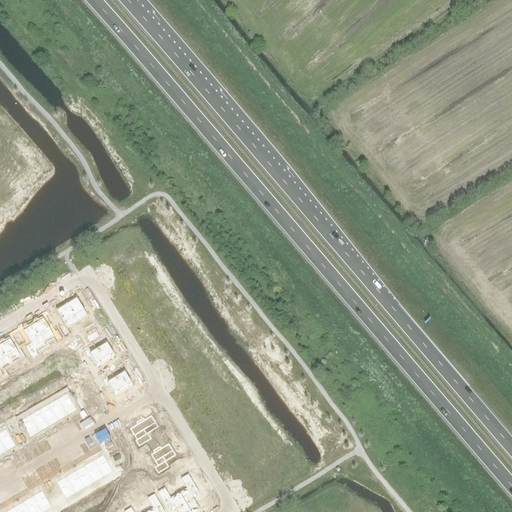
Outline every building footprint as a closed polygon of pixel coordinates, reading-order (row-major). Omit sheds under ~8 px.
[(109,269),(102,273),(110,286),(131,273),(125,262),(129,259),(123,249),(108,259),(113,266),(109,268),(109,269)] [(134,295),(120,303),(128,316),(148,304),(142,293),(148,290),(142,281),(130,289),(134,295)] [(77,298),(66,305),(78,323),(88,317),(77,298)] [(66,305),(56,311),(64,324),(59,327),(65,338),(71,335),(68,329),(78,323),(66,305)] [(43,319),(33,325),(45,344),(54,338),(57,343),(63,339),(57,329),(51,332),(43,319)] [(145,327),(137,332),(145,344),(166,331),(158,319),(151,323),(151,322),(144,326),(145,327)] [(33,325),(23,332),(31,345),(26,348),(33,360),(39,357),(36,352),(46,346),(45,344),(33,325)] [(97,331),(86,337),(90,343),(100,337),(97,331)] [(10,340),(0,345),(0,346),(11,364),(21,358),(10,340)] [(94,346),(84,352),(87,358),(90,356),(97,367),(100,365),(101,367),(109,363),(108,361),(115,356),(108,345),(98,351),(94,346)] [(0,346),(0,378),(4,376),(1,371),(11,364),(0,346)] [(162,356),(155,361),(163,373),(170,369),(171,371),(176,368),(179,374),(199,362),(193,352),(182,358),(176,348),(169,353),(168,352),(162,355),(162,356)] [(212,356),(210,351),(202,355),(205,360),(212,356)] [(112,375),(101,381),(105,387),(108,385),(115,396),(118,394),(119,396),(126,392),(125,390),(133,385),(126,374),(115,380),(112,375)] [(183,390),(176,394),(183,406),(203,394),(197,385),(202,382),(197,374),(185,381),(187,385),(182,389),(183,390)] [(67,394),(58,399),(67,416),(77,410),(67,394)] [(58,399),(48,405),(58,421),(67,416),(58,399)] [(48,405),(39,410),(49,427),(58,421),(48,405)] [(39,410),(30,416),(39,432),(49,427),(39,410)] [(214,410),(194,423),(203,439),(224,426),(214,410)] [(30,416),(20,421),(30,438),(39,432),(30,416)] [(138,424),(130,429),(137,440),(135,440),(139,446),(151,439),(148,434),(159,427),(152,416),(145,420),(143,418),(136,422),(138,424)] [(6,429),(0,433),(0,441),(6,452),(16,446),(6,429)] [(268,431),(251,442),(257,451),(274,441),(268,431)] [(231,436),(210,449),(219,463),(234,454),(237,459),(249,452),(244,444),(238,448),(231,436)] [(154,453),(151,454),(158,466),(155,468),(158,473),(169,467),(165,461),(176,455),(169,444),(161,448),(160,447),(153,451),(154,453)] [(103,455),(94,461),(104,477),(113,471),(103,455)] [(94,461),(85,466),(94,482),(104,477),(94,461)] [(243,480),(233,486),(241,499),(249,494),(250,495),(256,491),(256,490),(262,485),(255,473),(254,473),(248,464),(237,471),(243,480)] [(85,466),(75,472),(85,488),(94,482),(85,466)] [(75,472),(66,477),(76,493),(85,488),(75,472)] [(187,490),(179,494),(189,511),(199,511),(201,511),(193,498),(200,494),(189,476),(181,480),(187,490)] [(66,477),(56,483),(66,499),(76,493),(66,477)] [(165,489),(158,494),(168,511),(169,511),(176,509),(177,511),(189,511),(179,494),(171,499),(165,489)] [(42,491),(33,497),(41,511),(44,511),(52,508),(42,491)] [(153,510),(149,511),(164,511),(155,495),(148,500),(153,510)] [(41,511),(33,497),(23,502),(29,511),(41,511)] [(29,511),(23,502),(14,508),(16,511),(29,511)]
